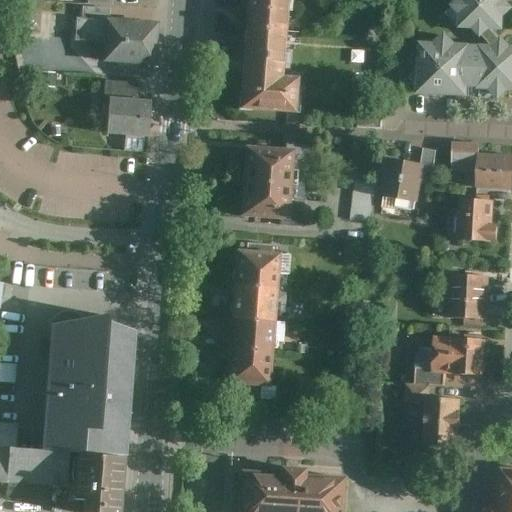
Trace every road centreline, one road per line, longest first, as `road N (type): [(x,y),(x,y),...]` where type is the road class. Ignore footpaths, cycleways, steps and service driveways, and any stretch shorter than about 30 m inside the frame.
road 1 (tertiary): [(149,511),(165,242)]
road 2 (tertiary): [(165,242),(185,0)]
road 3 (residential): [(165,242),(44,235),(5,217)]
